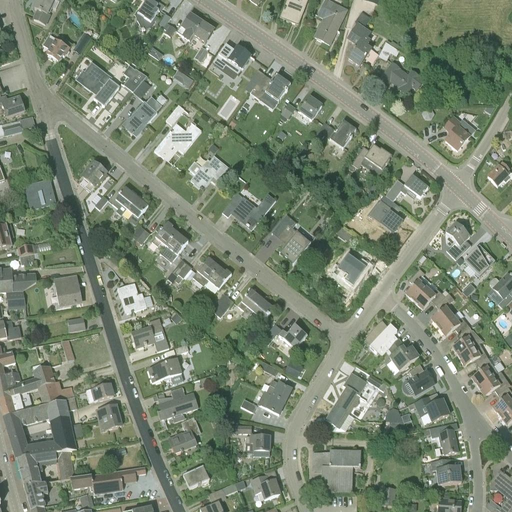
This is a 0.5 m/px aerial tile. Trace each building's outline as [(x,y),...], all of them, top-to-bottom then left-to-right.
[(50,17),(47,16),(54,1),(59,4),(61,0),(38,0),(34,10),(38,12),(34,21),(45,26),(50,17)] [(148,0),(147,0),(139,13),(137,12),(134,17),(142,33),(151,29),(158,18),(156,17),(161,9),(163,11),(165,8),(157,3),(156,5),(148,0)] [(289,0),(283,16),(291,20),(290,23),(298,26),(307,2),(304,1),(304,0),(289,0)] [(324,22),(315,39),(330,47),(347,12),(325,1),(316,19),(324,22)] [(349,42),(358,47),(364,38),(365,38),(369,32),(365,30),(371,20),(362,14),(355,24),(358,26),(351,37),(352,38),(349,42)] [(158,26),(163,30),(166,25),(170,20),(165,16),(158,26)] [(190,44),(193,39),(193,38),(202,24),(191,16),(186,24),(184,23),(177,34),(183,38),(182,39),(190,44)] [(193,38),(193,39),(205,46),(214,31),(202,24),(193,38)] [(175,31),(166,25),(163,30),(161,33),(170,39),(175,31)] [(47,57),(48,58),(47,59),(52,62),(53,61),(59,64),(63,58),(64,59),(72,46),(58,38),(55,43),(49,39),(52,34),(51,34),(43,48),(50,52),(47,57)] [(80,57),(90,41),(83,36),(73,52),(80,57)] [(371,42),(365,38),(364,38),(358,47),(348,61),(360,69),(372,51),(367,47),(371,42)] [(387,43),(385,45),(378,59),(386,63),(390,56),(396,59),(399,54),(406,58),(407,53),(392,43),(390,45),(387,43)] [(233,67),(241,72),(251,58),(238,49),(234,54),(225,48),(218,58),(215,63),(229,73),(232,67),(233,67)] [(159,63),(163,56),(153,49),(148,56),(159,63)] [(208,54),(202,50),(201,49),(194,60),(200,65),(208,54)] [(133,57),(129,63),(136,68),(140,62),(133,57)] [(393,65),(379,83),(386,88),(390,83),(399,89),(398,90),(406,96),(411,89),(416,93),(425,82),(419,78),(418,78),(411,72),(407,77),(393,65)] [(94,101),(104,108),(118,89),(109,82),(104,78),(103,79),(88,68),(83,74),(82,73),(76,83),(80,86),(82,85),(93,93),(94,91),(99,95),(94,101)] [(143,83),(146,79),(136,72),(123,87),(133,95),(141,86),(143,83)] [(263,76),(258,73),(244,92),(250,96),(263,76)] [(277,76),(272,83),(263,76),(250,96),(259,102),(263,99),(265,95),(278,104),(285,94),(286,94),(287,92),(291,86),(277,76)] [(186,79),(181,86),(188,91),(193,83),(186,79)] [(143,83),(141,86),(133,95),(138,100),(149,88),(143,83)] [(9,101),(20,98),(18,93),(7,96),(9,101)] [(6,98),(1,99),(0,99),(0,108),(2,108),(6,120),(25,114),(19,99),(7,103),(6,98)] [(297,114),(299,115),(299,116),(311,124),(322,108),(310,99),(304,108),(302,107),(297,114)] [(151,100),(146,105),(144,104),(130,120),(133,123),(127,129),(136,138),(146,127),(157,115),(156,114),(162,109),(151,100)] [(295,111),(288,105),(280,117),(281,117),(279,120),(284,124),(287,121),(287,122),(295,111)] [(178,107),(165,123),(171,127),(184,112),(178,107)] [(431,111),(425,110),(421,116),(424,121),(431,122),(434,116),(431,111)] [(22,133),(35,129),(33,119),(19,122),(0,126),(0,139),(4,139),(4,140),(23,134),(22,133)] [(470,138),(458,129),(461,126),(453,119),(445,129),(452,135),(446,143),(458,153),(470,138)] [(238,124),(234,121),(227,131),(231,134),(238,124)] [(343,123),(336,133),(330,142),(329,142),(343,152),(356,132),(343,123)] [(174,148),(183,155),(201,133),(195,128),(192,125),(185,134),(176,126),(154,153),(164,161),(174,148)] [(316,150),(323,138),(330,129),(324,125),(310,146),(307,151),(308,151),(312,154),(315,149),(316,150)] [(382,173),(392,158),(381,151),(380,152),(374,147),(369,153),(365,150),(362,153),(359,158),(352,168),(357,171),(361,166),(377,178),(382,173)] [(195,178),(191,183),(200,190),(200,191),(203,193),(204,192),(204,191),(214,180),(217,183),(228,170),(213,158),(210,163),(208,162),(202,170),(194,164),(188,171),(195,178)] [(94,189),(95,190),(106,175),(94,165),(88,172),(90,173),(86,178),(84,177),(82,179),(89,185),(85,190),(90,194),(94,189)] [(508,177),(511,174),(502,166),(499,169),(498,168),(488,179),(497,188),(503,183),(505,185),(509,180),(507,178),(508,178),(508,177)] [(416,182),(411,178),(404,188),(397,183),(385,198),(392,204),(400,194),(405,197),(409,191),(420,200),(428,190),(417,181),(416,182)] [(24,189),(30,213),(44,210),(56,206),(49,183),(24,189)] [(127,212),(137,199),(126,190),(112,207),(118,211),(116,214),(121,218),(126,212),(127,212)] [(240,221),(252,231),(275,203),(267,196),(256,210),(243,200),(237,196),(222,215),(228,219),(233,213),(242,220),(240,221)] [(383,197),(379,203),(393,213),(397,208),(392,204),(385,198),(383,197)] [(108,203),(102,198),(94,208),(100,213),(108,203)] [(148,209),(137,199),(127,212),(133,216),(128,222),(136,229),(141,222),(139,220),(148,209)] [(402,224),(389,214),(388,215),(380,225),(391,234),(396,227),(398,229),(402,224)] [(333,222),(338,225),(343,219),(338,215),(333,222)] [(162,253),(177,235),(172,231),(173,229),(168,224),(163,231),(157,229),(155,233),(159,235),(152,244),(157,249),(160,245),(165,249),(162,253)] [(447,234),(446,234),(445,235),(446,246),(449,250),(446,253),(456,262),(471,247),(466,242),(470,238),(456,224),(450,230),(447,230),(447,234)] [(310,246),(287,226),(277,238),(282,243),(284,242),(288,245),(280,254),(285,259),(287,261),(288,259),(295,265),(310,246)] [(14,239),(10,227),(0,229),(0,251),(11,249),(9,241),(14,239)] [(135,242),(136,243),(145,232),(140,228),(131,239),(135,242)] [(339,228),(335,235),(349,245),(354,238),(339,228)] [(149,236),(145,232),(136,243),(140,246),(141,247),(149,236)] [(177,258),(188,244),(177,235),(162,253),(173,262),(176,258),(177,258)] [(19,259),(20,259),(21,267),(25,267),(25,270),(34,269),(33,265),(36,264),(34,256),(39,255),(38,246),(33,247),(17,250),(17,251),(16,252),(17,258),(19,258),(19,259)] [(480,247),(464,263),(480,279),(495,263),(480,247)] [(351,291),(365,272),(357,266),(360,262),(348,254),(338,267),(339,268),(333,277),(351,291)] [(417,263),(422,266),(426,260),(422,257),(417,263)] [(207,283),(208,284),(219,269),(208,260),(192,280),(203,289),(207,283)] [(178,277),(186,266),(182,262),(172,274),(177,278),(178,277)] [(186,266),(178,277),(179,277),(174,283),(178,286),(182,281),(191,270),(186,266)] [(208,284),(218,292),(232,276),(226,272),(225,274),(219,269),(208,284)] [(0,295),(7,295),(23,293),(37,284),(36,277),(11,280),(10,270),(0,271),(0,295)] [(406,296),(414,304),(431,285),(423,278),(425,276),(420,271),(409,283),(414,287),(406,296)] [(511,279),(511,278),(511,277),(510,278),(508,275),(499,284),(496,280),(494,280),(490,284),(490,286),(493,290),(493,291),(503,301),(498,306),(503,311),(511,302),(511,298),(509,295),(511,292),(511,279)] [(61,309),(81,305),(76,280),(56,283),(61,309)] [(445,299),(436,291),(432,294),(427,290),(431,286),(431,285),(414,304),(423,312),(431,303),(436,307),(445,299)] [(134,286),(117,291),(120,300),(122,299),(123,303),(127,316),(146,310),(142,296),(138,297),(134,286)] [(466,300),(475,291),(470,286),(461,295),(466,300)] [(252,314),(263,301),(251,292),(238,309),(243,313),(240,317),(246,322),(252,314)] [(23,293),(7,295),(9,311),(25,309),(23,293)] [(431,320),(438,329),(453,318),(446,309),(454,302),(449,295),(445,299),(436,307),(440,313),(431,320)] [(216,317),(229,301),(223,296),(210,312),(216,317)] [(229,301),(216,317),(220,320),(233,304),(229,301)] [(263,301),(252,314),(257,319),(254,322),(260,327),(263,323),(274,311),(263,301)] [(176,315),(171,320),(177,325),(182,321),(176,315)] [(457,322),(453,318),(438,329),(446,339),(455,331),(459,336),(470,329),(462,320),(457,322)] [(68,323),(70,334),(86,331),(84,320),(68,323)] [(150,330),(132,336),(137,351),(155,345),(158,356),(169,352),(167,345),(162,343),(160,335),(163,330),(160,321),(148,325),(150,330)] [(381,358),(382,358),(398,341),(394,336),(397,333),(390,327),(388,329),(382,322),(376,328),(370,335),(365,342),(370,348),(369,349),(376,356),(377,354),(381,358)] [(0,324),(0,341),(7,340),(7,342),(21,340),(19,328),(13,330),(12,323),(4,324),(3,324),(0,324)] [(257,338),(262,343),(271,332),(265,328),(257,338)] [(295,352),(305,339),(299,334),(301,332),(295,328),(287,337),(283,333),(279,339),(295,352)] [(452,348),(458,358),(480,346),(479,346),(483,344),(473,333),(472,333),(470,329),(459,336),(463,342),(452,348)] [(271,332),(262,343),(268,347),(277,337),(271,332)] [(509,349),(511,347),(511,334),(503,340),(509,349)] [(398,341),(382,358),(388,353),(393,358),(389,361),(401,374),(419,359),(411,349),(406,352),(398,341)] [(73,361),(68,342),(61,344),(66,363),(73,361)] [(475,362),(478,367),(488,361),(480,346),(458,358),(464,368),(475,362)] [(186,347),(175,351),(176,357),(188,353),(186,347)] [(0,369),(1,369),(15,364),(12,354),(6,356),(5,350),(0,350),(0,369)] [(501,373),(497,375),(491,366),(492,366),(488,361),(478,367),(481,373),(471,379),(478,389),(501,373)] [(226,362),(218,366),(221,372),(229,369),(226,362)] [(182,376),(177,363),(149,372),(153,385),(171,380),(179,377),(182,376)] [(15,384),(21,383),(18,374),(5,377),(3,370),(16,367),(15,364),(1,369),(0,369),(0,402),(14,398),(12,389),(16,388),(16,387),(15,384)] [(275,379),(278,372),(263,364),(259,371),(275,379)] [(420,367),(409,374),(413,380),(407,384),(415,397),(435,386),(427,372),(424,374),(420,367)] [(299,374),(290,369),(287,375),(300,382),(306,370),(302,368),(299,374)] [(33,374),(34,381),(16,387),(16,388),(12,389),(14,398),(27,395),(30,394),(37,392),(58,385),(58,384),(55,385),(53,378),(55,378),(54,375),(52,375),(50,369),(33,374)] [(494,392),(498,397),(508,389),(511,388),(501,373),(478,389),(485,399),(494,392)] [(346,391),(335,408),(349,416),(353,409),(355,408),(356,407),(357,405),(357,403),(359,399),(367,385),(352,375),(343,389),(346,391)] [(383,385),(370,376),(367,382),(379,391),(383,393),(387,388),(383,385)] [(203,385),(212,382),(211,379),(199,382),(201,389),(204,388),(203,385)] [(266,395),(271,397),(285,404),(291,392),(278,385),(272,382),(266,395)] [(44,409),(64,402),(75,399),(75,398),(71,389),(61,391),(58,385),(37,392),(42,409),(44,409)] [(110,386),(86,393),(90,405),(114,399),(110,386)] [(511,400),(511,394),(508,389),(498,397),(502,402),(492,409),(500,418),(511,408),(511,403),(511,402),(511,400)] [(161,412),(157,414),(160,423),(161,422),(172,419),(174,425),(185,422),(183,415),(198,411),(193,396),(185,399),(182,390),(171,394),(170,394),(173,402),(159,407),(161,412)] [(4,421),(31,412),(36,411),(36,408),(32,409),(32,408),(29,396),(27,396),(27,395),(14,398),(0,402),(0,406),(2,413),(6,411),(8,418),(4,419),(4,421)] [(437,395),(414,405),(407,408),(409,412),(414,410),(419,420),(428,416),(432,425),(449,417),(445,407),(443,409),(437,395)] [(285,404),(271,397),(268,404),(262,401),(259,407),(279,417),(285,404)] [(67,413),(68,413),(77,411),(75,399),(64,402),(67,413)] [(31,412),(4,421),(10,441),(16,462),(29,459),(30,460),(56,456),(53,443),(27,448),(24,437),(21,429),(48,422),(49,425),(69,420),(68,413),(67,413),(64,402),(44,409),(42,409),(36,411),(31,412)] [(236,407),(240,409),(253,415),(256,408),(244,402),(242,405),(238,403),(236,407)] [(330,425),(325,433),(333,433),(335,429),(339,431),(349,416),(335,408),(326,423),(330,425)] [(511,423),(511,408),(500,418),(507,428),(511,423)] [(100,434),(122,428),(120,422),(122,422),(120,414),(118,414),(116,409),(95,414),(100,434)] [(69,420),(49,425),(53,443),(56,456),(70,453),(77,452),(69,420)] [(174,455),(196,446),(193,439),(200,436),(195,422),(194,423),(193,420),(181,425),(185,436),(169,442),(174,455)] [(441,449),(443,449),(444,457),(458,454),(453,433),(447,434),(446,427),(429,431),(431,437),(431,441),(440,439),(441,443),(439,443),(441,449)] [(251,437),(251,429),(228,428),(228,436),(251,437)] [(245,446),(245,456),(245,457),(253,457),(253,458),(269,459),(270,439),(249,438),(249,439),(245,439),(245,446)] [(117,458),(126,455),(124,450),(116,452),(117,458)] [(70,482),(74,481),(70,453),(56,456),(30,460),(29,459),(16,462),(24,489),(41,486),(39,475),(42,474),(41,468),(56,466),(58,484),(70,482)] [(329,494),(352,495),(352,471),(360,471),(360,454),(330,453),(330,455),(313,455),(313,469),(322,470),(321,486),(327,486),(327,489),(329,489),(329,494)] [(452,462),(432,464),(433,472),(436,472),(438,488),(462,485),(459,468),(453,469),(452,462)] [(202,469),(185,477),(191,491),(209,483),(202,469)] [(87,492),(88,497),(90,497),(90,498),(93,497),(93,496),(123,491),(122,484),(136,482),(136,477),(146,475),(145,470),(135,471),(74,481),(70,482),(71,493),(72,493),(87,492)] [(281,489),(278,482),(275,472),(265,475),(266,478),(250,483),(255,498),(261,496),(263,502),(280,497),(278,490),(281,489)] [(498,511),(509,511),(511,510),(511,478),(510,479),(505,475),(503,478),(498,474),(490,483),(490,492),(497,493),(497,492),(508,500),(500,510),(498,511)] [(243,483),(234,486),(237,493),(245,490),(243,483)] [(24,489),(30,511),(34,511),(41,511),(41,510),(46,509),(43,498),(48,497),(46,485),(41,486),(24,489)] [(222,491),(225,498),(237,493),(234,486),(222,491)] [(395,491),(383,490),(382,508),(395,508),(395,491)] [(92,504),(90,498),(90,497),(88,497),(79,499),(82,511),(85,511),(93,510),(92,504)] [(460,511),(461,503),(451,503),(451,501),(439,500),(438,511),(460,511)] [(489,501),(489,505),(496,510),(497,511),(498,511),(500,510),(489,501)]
